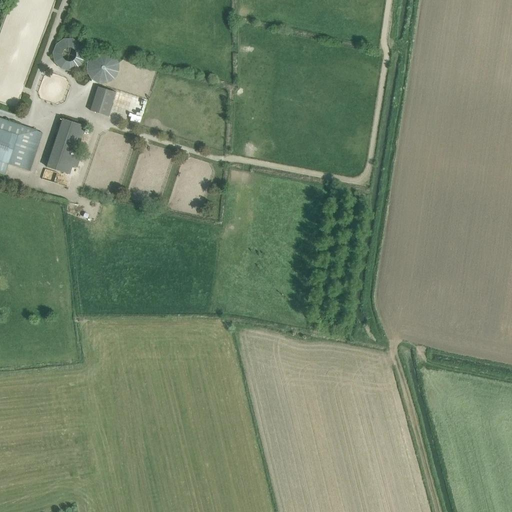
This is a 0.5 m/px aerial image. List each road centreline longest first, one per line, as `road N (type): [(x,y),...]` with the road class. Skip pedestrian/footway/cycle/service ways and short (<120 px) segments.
road 1 (track): [(400,342),(383,340),(366,308),(407,51)]
road 2 (track): [(443,511),(400,342)]
